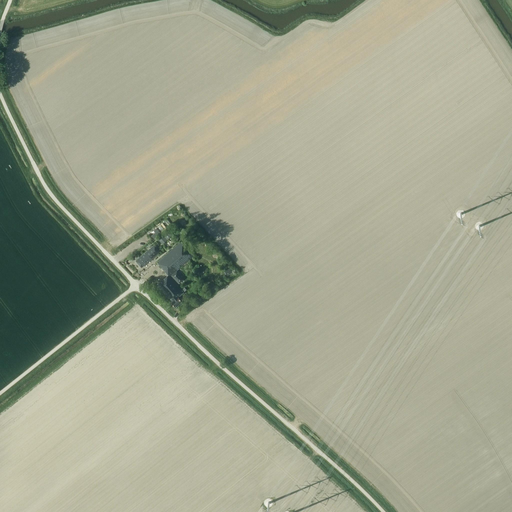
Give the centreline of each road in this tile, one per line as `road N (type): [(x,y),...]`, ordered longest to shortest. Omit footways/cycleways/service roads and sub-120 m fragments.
road 1 (unclassified): [(382,511),(201,349),(61,206),(0,93)]
road 2 (track): [(0,393),(136,284)]
